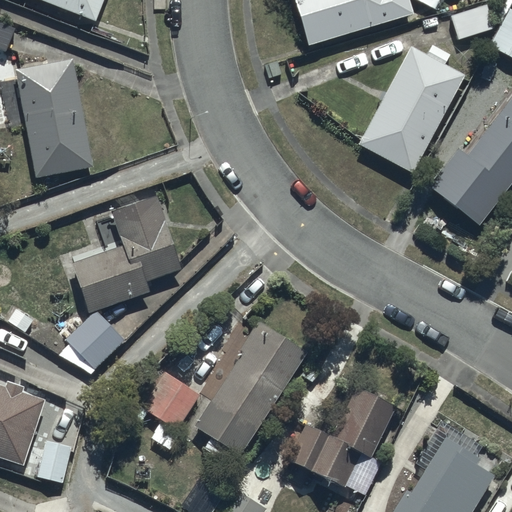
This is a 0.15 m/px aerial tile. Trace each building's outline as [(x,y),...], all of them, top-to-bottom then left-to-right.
[(40,0),(93,21),(101,0),(40,0)] [(293,0),(307,44),(412,12),(408,0),(293,0)] [(457,39),(493,28),(486,3),(449,15),(457,39)] [(489,44),(511,57),(511,7),(511,6),(489,44)] [(14,28),(0,21),(0,51),(4,53),(14,28)] [(358,143),(411,172),(463,74),(445,64),(450,53),(431,43),(426,54),(410,45),(358,143)] [(34,176),(92,166),(71,56),(14,67),(34,176)] [(459,148),(430,185),(480,224),(511,182),(511,96),(467,155),(459,148)] [(71,261),(88,311),(148,291),(145,281),(180,270),(156,194),(110,209),(122,245),(71,261)] [(95,369),(124,339),(95,311),(66,340),(95,369)] [(226,447),(238,455),(305,351),(257,320),(189,424),(208,436),(201,448),(218,459),(226,447)] [(147,438),(167,452),(181,432),(176,429),(200,395),(165,371),(140,406),(160,419),(147,438)] [(0,457),(22,465),(43,398),(21,391),(23,386),(4,380),(2,385),(0,384),(0,457)] [(287,457),(343,485),(360,452),(370,457),(396,405),(352,383),(327,434),(304,422),(287,457)] [(469,511),(493,475),(475,464),(478,458),(443,436),(408,493),(404,490),(390,511),(469,511)] [(35,476),(61,482),(69,445),(44,440),(35,476)] [(262,511),(265,508),(233,487),(216,511),(262,511)]
